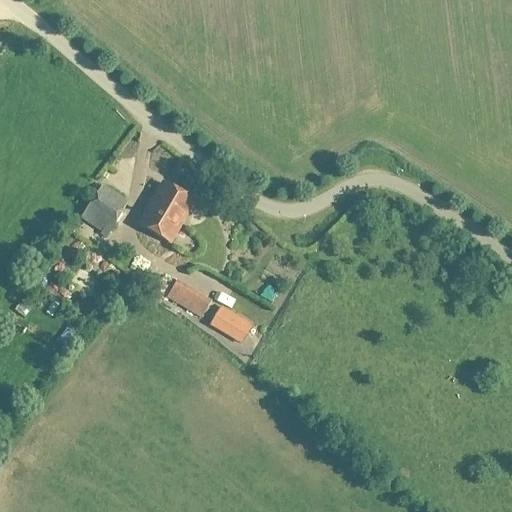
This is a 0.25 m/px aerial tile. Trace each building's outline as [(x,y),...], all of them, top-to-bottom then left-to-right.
[(111,171),(106,188),(124,194),(130,176),(111,171)] [(169,243),(193,202),(162,183),(138,225),(169,243)] [(105,237),(127,203),(101,186),(80,218),(100,231),(99,234),(105,237)] [(260,233),(239,246),(250,263),(271,250),(260,233)] [(256,283),(249,299),(274,310),(281,294),(256,283)] [(165,303),(198,325),(210,307),(177,285),(165,303)] [(253,325),(222,307),(212,325),(242,343),(253,325)]
